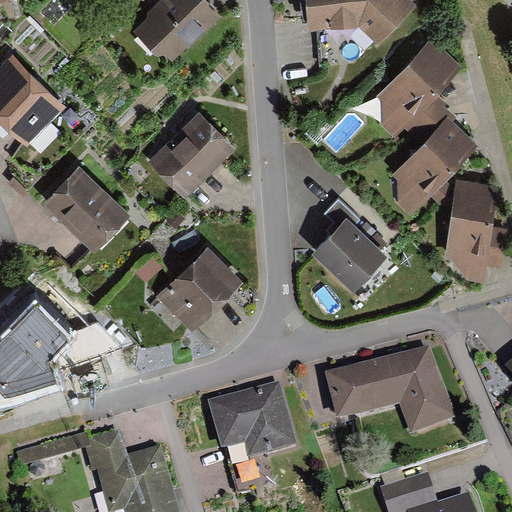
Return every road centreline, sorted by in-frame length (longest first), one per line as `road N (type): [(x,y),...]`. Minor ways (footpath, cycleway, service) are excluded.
road 1 (residential): [(284,352),(260,0)]
road 2 (residential): [(284,352),(446,314)]
road 3 (residential): [(158,389),(284,352)]
road 4 (residential): [(193,511),(158,389)]
